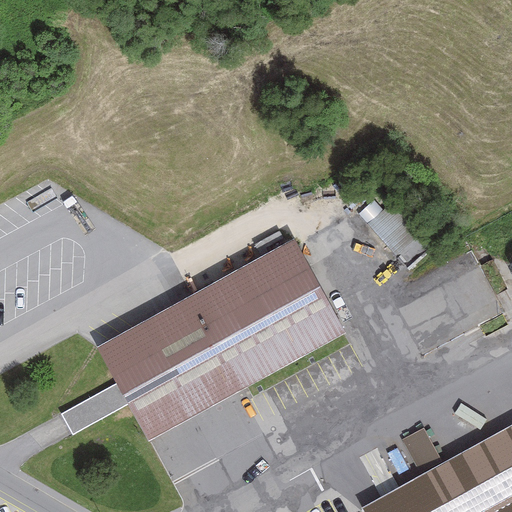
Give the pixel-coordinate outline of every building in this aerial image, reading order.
[(411,263),(428,247),(389,205),(373,221),(411,263)] [(287,239),(87,348),(109,388),(53,419),(67,445),(123,414),(137,439),(337,330),(287,239)] [(511,285),(511,260),(508,262),(504,266),(502,271),(503,276),(505,281),(509,285),(511,285)] [(511,511),(511,423),(362,506),(365,511),(511,511)] [(414,464),(438,457),(429,426),(405,433),(414,464)]
